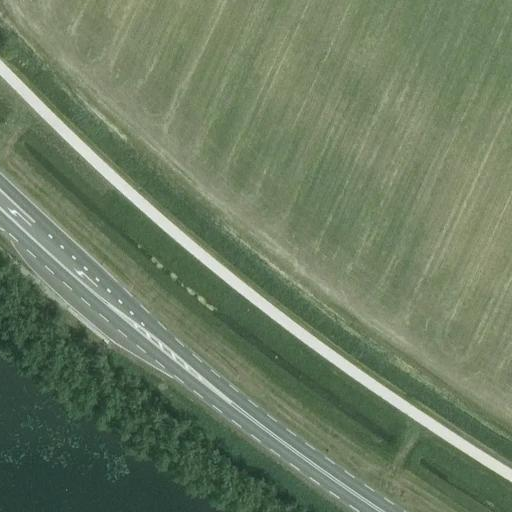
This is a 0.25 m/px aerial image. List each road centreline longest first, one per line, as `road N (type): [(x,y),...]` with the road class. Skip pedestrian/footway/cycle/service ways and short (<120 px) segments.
road 1 (secondary): [(232,406),(228,393),(0,183)]
road 2 (secondary): [(0,218),(129,333),(217,404),(232,406)]
road 3 (secondary): [(379,511),(232,406)]
